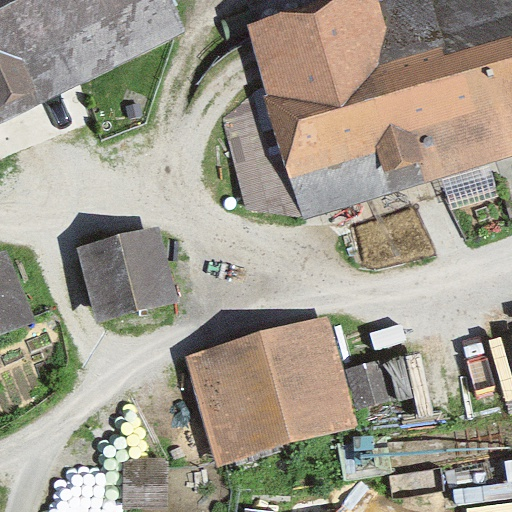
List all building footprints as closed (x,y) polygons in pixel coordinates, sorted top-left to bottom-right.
[(0,0),(0,124),(196,38),(178,0),(0,0)] [(511,158),(511,0),(437,0),(264,45),(308,212),(511,158)] [(169,241),(93,258),(107,324),(184,308),(169,241)] [(0,347),(46,329),(17,258),(0,264),(0,347)] [(224,474),(363,430),(330,326),(191,370),(224,474)] [(172,511),(172,459),(127,460),(127,511),(172,511)]
